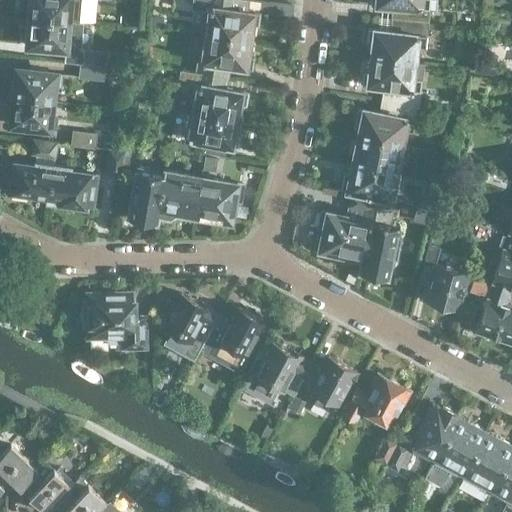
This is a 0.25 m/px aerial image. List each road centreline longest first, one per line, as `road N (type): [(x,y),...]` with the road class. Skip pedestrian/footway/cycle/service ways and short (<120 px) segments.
road 1 (residential): [(511,393),(263,264)]
road 2 (residential): [(263,264),(230,253),(68,258),(0,225)]
road 3 (residential): [(263,264),(309,102),(318,0)]
